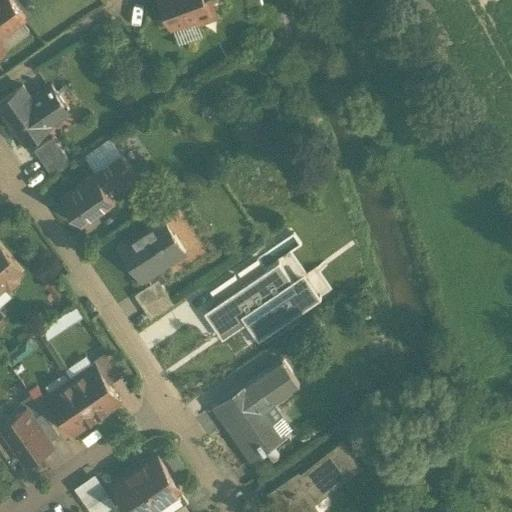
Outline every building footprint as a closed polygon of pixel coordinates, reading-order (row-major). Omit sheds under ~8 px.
[(0,35),(25,17),(11,0),(0,0),(0,51),(6,48),(0,40),(0,35)] [(162,0),(172,25),(196,16),(198,22),(212,16),(214,15),(215,14),(216,11),(211,0),(162,0)] [(51,84),(32,97),(23,84),(0,100),(0,105),(25,142),(51,125),(50,124),(61,116),(56,109),(65,103),(51,84)] [(237,121),(247,142),(267,133),(257,111),(237,121)] [(53,135),(34,148),(52,173),(71,161),(53,135)] [(95,169),(60,193),(81,222),(116,198),(107,186),(133,167),(122,151),(96,169),(95,169)] [(142,207),(163,196),(155,181),(134,191),(142,207)] [(163,214),(120,243),(142,277),(186,248),(163,214)] [(22,270),(0,244),(0,287),(5,284),(11,284),(18,278),(18,273),(22,270)] [(158,276),(135,292),(151,316),(174,301),(158,276)] [(53,332),(88,311),(82,301),(47,321),(53,332)] [(273,343),(236,368),(245,381),(246,381),(282,356),(273,343)] [(120,374),(105,351),(93,359),(95,362),(109,382),(120,374)] [(282,356),(246,381),(245,381),(212,404),(250,458),(287,432),(267,404),(299,381),(282,356)] [(109,382),(95,362),(72,378),(97,414),(120,399),(109,382)] [(72,378),(49,394),(63,414),(74,430),(97,414),(72,378)] [(49,394),(47,391),(35,399),(43,410),(51,422),(63,414),(49,394)] [(33,417),(26,407),(0,425),(27,463),(53,445),(49,440),(33,417)] [(51,422),(43,410),(33,417),(49,440),(59,433),(51,422)] [(300,475),(291,482),(288,478),(271,489),(286,511),(319,511),(311,500),(359,462),(342,440),(300,474),(300,475)] [(157,453),(113,484),(132,510),(153,495),(159,504),(181,487),(157,453)] [(101,482),(82,496),(93,511),(101,511),(115,503),(101,482)] [(181,487),(159,504),(164,511),(167,511),(188,498),(181,487)]
